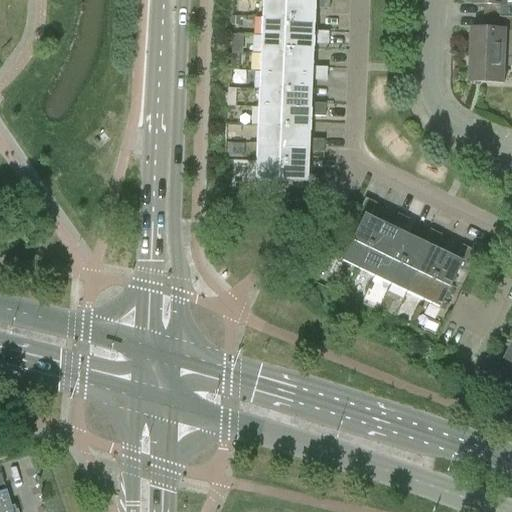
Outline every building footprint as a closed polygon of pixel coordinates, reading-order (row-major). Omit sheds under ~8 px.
[(329,0),(306,0),(306,1),(273,0),(261,0),(261,18),(290,19),(290,13),(313,14),(313,9),(329,9),(329,0)] [(507,0),(473,0),(473,5),(493,6),(493,18),(511,19),(511,5),(507,6),(507,0)] [(313,14),(290,13),(290,19),(261,18),(260,36),(305,37),(305,32),(312,32),(313,14)] [(471,56),(511,57),(511,19),(493,18),(492,31),(473,30),(471,56)] [(312,32),(305,32),(305,37),(260,36),(259,54),(288,55),(289,49),(311,50),(312,45),(327,46),(328,32),(312,32)] [(311,50),(289,49),(288,55),(259,54),(259,72),(303,73),(303,68),(311,68),(311,67),(311,50)] [(238,71),(239,53),(234,53),(230,53),(229,70),(238,71)] [(511,57),(471,56),(470,83),(503,84),(504,67),(511,67),(511,57)] [(327,68),(311,68),(311,67),(311,68),(303,68),(303,73),(259,72),(258,90),(287,91),(287,85),(310,86),(310,81),(326,81),(327,68)] [(310,86),(287,85),(287,91),(258,90),(257,108),(302,109),(302,104),(309,104),(310,86)] [(325,104),(309,104),(302,104),(302,109),(257,108),(256,126),(286,127),(286,121),(308,122),(309,117),(325,117),(325,104)] [(308,122),(286,121),(286,127),(256,126),(256,144),(300,146),(300,140),(308,140),(308,139),(308,122)] [(324,140),(308,139),(308,140),(300,140),(300,146),(256,144),(255,162),(284,163),(284,157),(307,158),(307,153),(323,153),(324,140)] [(323,176),(306,176),(307,158),(284,157),(284,163),(255,162),(254,181),(297,183),(297,189),(322,190),(323,176)] [(353,222),(359,224),(340,262),(357,271),(370,244),(364,241),(374,221),(369,219),(376,204),(364,199),(353,222)] [(397,215),(390,229),(391,229),(388,235),(393,238),(374,278),(390,286),(402,259),(397,257),(407,237),(402,234),(409,220),(397,215)] [(374,221),(364,241),(370,244),(357,271),(374,278),(393,238),(388,235),(391,229),(390,229),(374,221)] [(423,245),(420,251),(426,254),(407,294),(423,302),(435,275),(430,273),(439,252),(434,250),(441,236),(429,230),(423,244),(423,245)] [(407,237),(397,257),(402,259),(390,286),(407,294),(426,254),(420,251),(423,245),(423,244),(407,237)] [(462,246),(455,260),(439,252),(430,273),(435,275),(423,302),(439,310),(458,272),(463,274),(474,251),(462,246)] [(0,511),(11,511),(6,490),(0,492),(0,511)]
